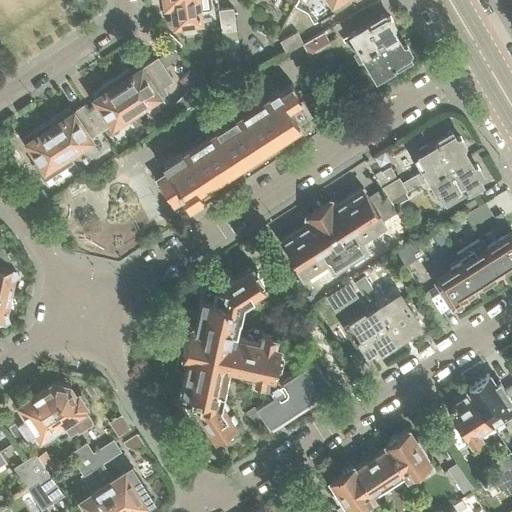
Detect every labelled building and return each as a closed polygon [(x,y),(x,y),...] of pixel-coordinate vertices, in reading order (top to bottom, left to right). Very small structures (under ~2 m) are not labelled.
[(209,11),(213,6),(211,0),(164,0),(165,3),(166,2),(169,24),(180,23),(181,28),(196,26),(196,22),(204,21),(203,11),(209,11)] [(301,0),(299,6),(305,9),(306,7),(314,20),(347,0),(301,0)] [(237,30),(234,8),(219,9),(222,32),(237,30)] [(358,58),(364,55),(397,36),(392,27),(394,23),(391,17),(386,18),(385,15),(350,34),(357,44),(351,47),(358,58)] [(304,43),(298,31),(280,41),(287,52),(303,44),(304,43)] [(309,54),(330,42),(324,31),(304,43),(303,44),(309,54)] [(410,58),(408,55),(411,51),(407,45),(403,46),(397,36),(364,55),(377,77),(383,74),(385,77),(403,66),(401,63),(410,58)] [(164,86),(173,80),(158,57),(142,68),(141,68),(133,73),(133,72),(132,73),(129,69),(115,78),(137,112),(163,95),(162,93),(167,90),(164,86)] [(347,89),(349,82),(341,69),(325,78),(337,97),(348,91),(347,89)] [(211,86),(194,71),(187,79),(204,94),(211,86)] [(235,163),(299,121),(297,118),(309,110),(293,84),(280,92),(278,88),(273,91),(264,75),(199,118),(208,133),(164,161),(171,171),(158,179),(174,203),(185,195),(189,201),(203,192),(199,186),(235,163)] [(230,85),(225,76),(214,83),(219,92),(230,85)] [(137,112),(115,78),(102,87),(104,90),(103,91),(104,92),(96,97),(99,103),(89,110),(100,128),(109,123),(112,128),(137,112)] [(92,134),(100,128),(89,110),(85,104),(66,117),(65,116),(64,117),(61,113),(48,122),(67,154),(93,137),(92,134)] [(67,154),(48,122),(34,131),(36,135),(35,135),(36,136),(28,141),(45,168),(67,154)] [(430,178),(467,156),(462,147),(465,143),(461,138),(457,138),(456,138),(452,131),(419,150),(421,154),(417,156),(425,169),(401,183),(391,166),(382,172),(381,170),(374,174),(378,180),(387,196),(390,201),(405,192),(430,178)] [(386,162),(388,156),(385,152),(377,157),(382,165),(386,162)] [(482,183),(478,176),(479,175),(481,171),(478,166),(473,166),(467,156),(430,178),(442,201),(455,193),(458,198),(468,192),(467,191),(482,183)] [(360,237),(398,213),(393,206),(390,201),(387,196),(384,198),(379,190),(369,196),(364,188),(337,205),(334,201),(331,200),(307,216),(306,219),(309,223),(282,240),(303,273),(326,258),(331,265),(334,266),(365,246),(360,237)] [(393,206),(408,198),(405,192),(390,201),(393,206)] [(473,224),(491,213),(485,203),(467,213),(473,224)] [(507,222),(501,213),(494,217),(500,227),(507,222)] [(511,230),(487,246),(501,269),(511,262),(511,230)] [(501,269),(487,246),(482,238),(456,253),(460,260),(476,285),(481,282),(487,282),(494,278),(496,273),(501,269)] [(424,254),(416,242),(402,252),(409,263),(424,254)] [(19,273),(3,247),(0,249),(0,292),(11,295),(15,276),(19,273)] [(476,285),(460,260),(456,262),(461,269),(454,273),(452,268),(436,279),(453,304),(466,296),(464,293),(476,285)] [(242,301),(265,286),(262,282),(264,280),(257,270),(255,271),(252,266),(233,279),(228,270),(215,279),(214,285),(204,282),(201,295),(202,295),(207,296),(224,300),(222,309),(240,313),(242,301)] [(373,287),(365,275),(359,279),(367,291),(373,287)] [(367,291),(359,279),(355,282),(363,294),(367,291)] [(7,313),(11,295),(0,292),(0,324),(10,318),(7,313)] [(420,325),(400,293),(379,307),(399,338),(407,333),(409,336),(419,329),(418,326),(420,325)] [(275,373),(280,346),(274,345),(276,339),(273,335),(266,334),(264,330),(253,327),(249,330),(247,339),(234,336),(240,313),(222,309),(224,300),(207,296),(202,295),(199,312),(191,310),(187,312),(185,322),(190,327),(189,327),(183,354),(184,355),(178,358),(176,367),(179,371),(186,372),(182,388),(181,388),(181,389),(203,395),(205,386),(223,391),(229,366),(241,369),(240,377),(242,380),(252,382),(256,379),(258,381),(266,383),(269,374),(278,377),(275,373)] [(399,338),(379,307),(366,315),(364,312),(351,320),(363,339),(360,341),(368,353),(375,349),(377,353),(386,347),(388,349),(398,343),(397,340),(399,338)] [(270,426),(332,386),(314,359),(292,373),(290,369),(279,377),(278,377),(269,374),(266,383),(274,394),(248,410),(256,423),(265,418),(270,426)] [(511,407),(511,400),(500,381),(496,384),(489,374),(469,387),(494,425),(506,418),(503,413),(511,407)] [(89,403),(81,391),(79,393),(79,392),(75,394),(70,387),(71,387),(70,385),(54,382),(52,383),(41,390),(69,433),(68,433),(70,436),(78,431),(79,433),(94,423),(93,422),(93,421),(84,407),(88,405),(87,404),(89,403)] [(235,423),(221,401),(223,391),(205,386),(203,395),(181,389),(178,401),(187,403),(185,410),(194,423),(203,417),(216,436),(220,433),(222,435),(232,428),(231,426),(235,423)] [(495,427),(494,425),(469,387),(453,398),(455,401),(452,403),(455,408),(451,411),(461,426),(460,427),(462,429),(463,429),(472,443),(483,435),(482,434),(495,427)] [(69,433),(41,390),(33,396),(32,394),(19,402),(20,404),(40,436),(54,427),(61,438),(68,433),(69,433)] [(124,415),(111,423),(119,434),(131,426),(124,415)] [(435,469),(424,452),(427,450),(418,436),(415,438),(409,428),(398,435),(394,436),(390,439),(388,442),(386,443),(388,447),(403,471),(406,476),(420,467),(426,475),(435,469)] [(103,462),(120,451),(114,441),(85,459),(91,469),(103,462)] [(403,471),(388,447),(356,468),(370,492),(403,471)] [(85,459),(78,449),(71,454),(74,458),(77,464),(85,459)] [(511,452),(491,465),(498,476),(501,474),(510,468),(511,466),(511,452)] [(48,474),(36,455),(26,462),(39,481),(48,474)] [(120,511),(102,484),(101,484),(91,469),(85,459),(77,464),(83,473),(81,475),(93,492),(81,500),(89,511),(120,511)] [(475,484),(460,461),(449,468),(465,491),(475,484)] [(39,481),(26,462),(16,468),(29,487),(39,481)] [(153,500),(131,467),(114,478),(103,462),(91,469),(101,484),(102,484),(120,511),(136,511),(146,506),(145,505),(153,500)] [(370,492),(356,468),(353,464),(352,466),(347,466),(343,469),(341,472),(330,479),(336,489),(334,491),(343,504),(338,507),(340,511),(362,511),(360,508),(375,499),(370,492)] [(511,470),(510,468),(501,474),(498,476),(493,479),(501,490),(508,486),(511,491),(511,470)] [(63,495),(48,474),(39,481),(53,501),(63,495)] [(53,501),(39,481),(29,487),(43,508),(53,501)] [(462,500),(454,506),(458,511),(459,511),(467,507),(462,500)]
